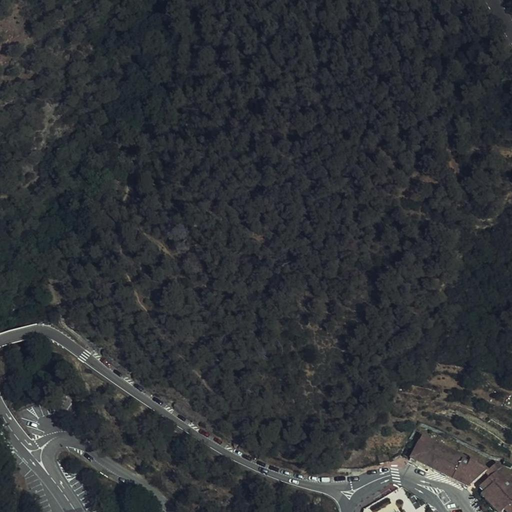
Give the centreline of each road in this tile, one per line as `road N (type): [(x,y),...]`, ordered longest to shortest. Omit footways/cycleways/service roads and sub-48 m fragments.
road 1 (residential): [(349,511),(349,493),(291,482),(229,456),(53,333),(0,338)]
road 2 (residential): [(38,456),(52,439),(77,441),(169,511)]
